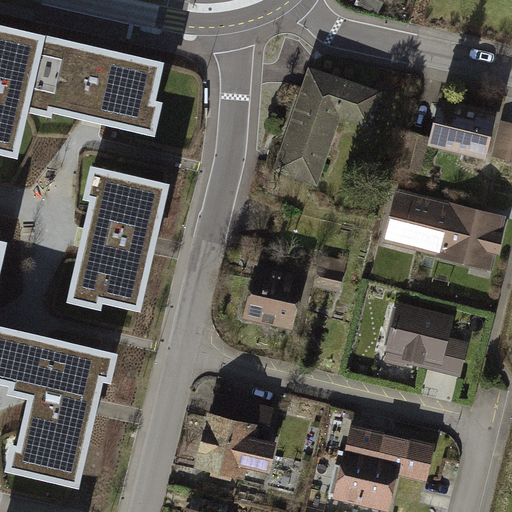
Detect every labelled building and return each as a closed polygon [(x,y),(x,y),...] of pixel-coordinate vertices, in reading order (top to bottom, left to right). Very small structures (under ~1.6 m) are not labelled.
[(161,62),(0,26),(0,148),(16,152),(30,92),(53,97),(51,107),(94,117),(138,126),(144,99),(153,100),(161,62)] [(382,92),(308,65),(271,169),(317,186),(341,118),(369,128),(382,92)] [(499,110),(440,96),(427,146),(487,160),(499,110)] [(511,122),(501,120),(492,157),(511,161),(511,122)] [(428,142),(408,137),(401,165),(421,169),(428,142)] [(166,184),(108,171),(102,197),(94,195),(84,238),(74,283),(102,289),(101,296),(139,304),(166,184)] [(506,215),(397,188),(383,244),(492,271),(506,215)] [(0,257),(4,242),(0,240),(0,377),(14,381),(26,332),(0,326),(0,257)] [(321,255),(313,286),(340,293),(348,261),(321,255)] [(305,276),(255,265),(243,318),(294,328),(305,276)] [(406,363),(462,377),(471,342),(451,337),(456,317),(398,303),(386,351),(388,352),(386,363),(405,368),(406,363)] [(99,349),(45,336),(20,446),(30,448),(25,468),(77,480),(101,374),(93,373),(99,349)] [(217,392),(198,469),(250,482),(253,470),(272,475),(280,443),(261,438),(262,433),(270,435),(277,407),(217,392)] [(439,445),(355,425),(336,499),(388,511),(394,511),(404,476),(430,482),(439,445)]
